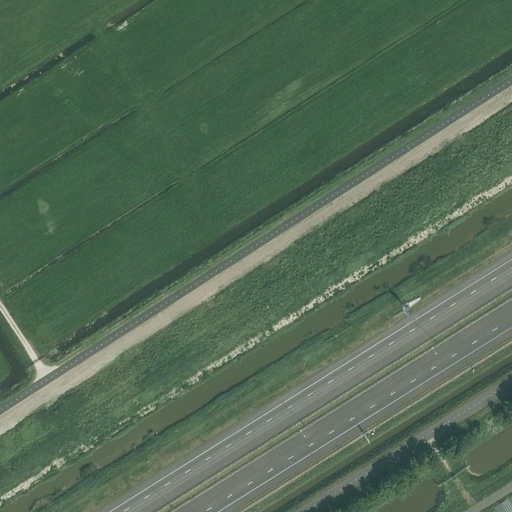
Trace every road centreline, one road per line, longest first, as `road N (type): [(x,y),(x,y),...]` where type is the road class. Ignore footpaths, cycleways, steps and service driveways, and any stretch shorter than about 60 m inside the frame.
road 1 (motorway): [(511,271),(131,511)]
road 2 (motorway): [(200,511),(511,315)]
